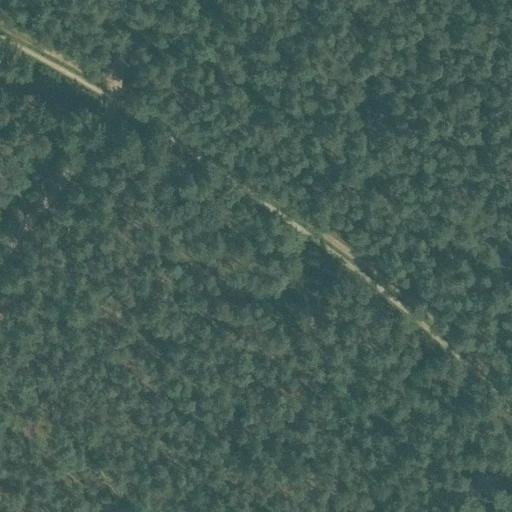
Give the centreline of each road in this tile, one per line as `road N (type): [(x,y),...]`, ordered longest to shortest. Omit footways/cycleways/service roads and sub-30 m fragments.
road 1 (track): [(124,95),(422,311),(511,401)]
road 2 (track): [(124,95),(0,249)]
road 3 (track): [(0,26),(124,95)]
